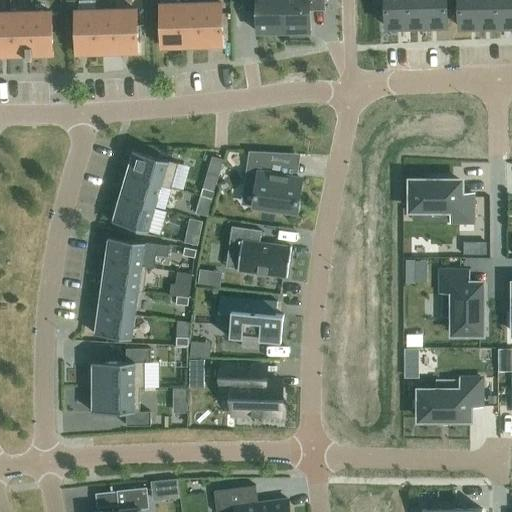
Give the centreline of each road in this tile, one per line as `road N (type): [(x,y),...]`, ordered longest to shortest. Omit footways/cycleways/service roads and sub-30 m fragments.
road 1 (residential): [(499,460),(495,80)]
road 2 (residential): [(313,452),(315,310),(349,127),(343,96)]
road 3 (residential): [(46,461),(50,298),(91,111)]
road 4 (residential): [(46,461),(313,452)]
road 5 (residential): [(91,111),(307,91),(343,96)]
road 6 (residential): [(313,452),(499,460)]
road 7 (residential): [(495,80),(374,86),(343,96)]
